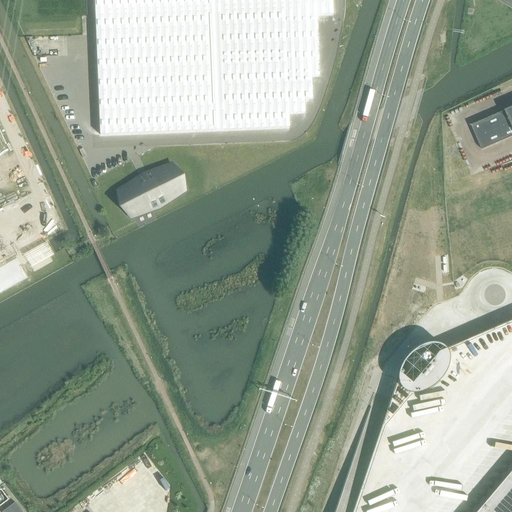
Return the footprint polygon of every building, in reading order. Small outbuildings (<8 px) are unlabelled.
[(94,0),(95,15),(100,135),(289,128),(289,114),(305,114),(305,100),(312,100),(311,77),(319,76),(316,16),(333,16),(332,6),(332,0),(94,0)] [(488,148),(511,137),(511,107),(477,123),(488,148)] [(140,177),(120,190),(132,216),(159,207),(182,191),(170,166),(147,174),(140,177)] [(339,503),(335,511),(511,511),(511,320),(446,349),(443,348),(440,346),(437,345),(433,345),(429,345),(425,345),(422,346),(418,347),(414,349),(411,351),(408,353),(406,356),(404,359),(402,362),(401,365),(399,368),(398,371),(397,375),(397,378),(397,379),(381,374),(356,447),(372,452),(367,466),(353,461),(348,474),(353,476),(348,490),(346,489),(341,504),(339,503)] [(0,484),(8,479),(0,468),(0,484)] [(21,511),(15,503),(2,511),(21,511)]
